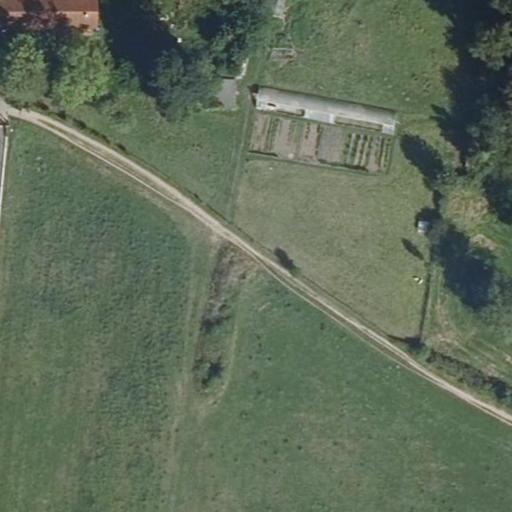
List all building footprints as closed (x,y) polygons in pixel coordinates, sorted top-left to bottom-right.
[(37,25),(37,0),(1,0),(2,4),(0,3),(0,17),(1,18),(2,25),(37,25)] [(92,24),(92,0),(37,0),(37,25),(62,25),(92,24)] [(92,33),(92,24),(62,25),(62,33),(92,33)] [(238,107),(239,80),(177,79),(177,91),(204,106),(238,107)] [(445,120),(263,85),(259,109),(441,143),(445,120)]
